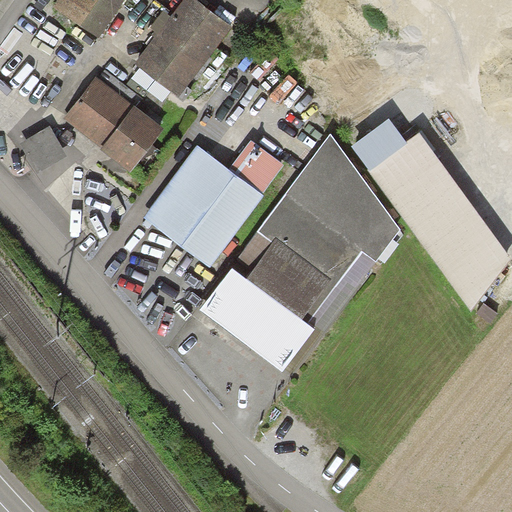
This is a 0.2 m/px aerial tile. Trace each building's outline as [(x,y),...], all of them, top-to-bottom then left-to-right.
[(99,38),(126,0),(58,0),(54,7),(99,38)] [(135,64),(179,98),(232,28),(195,0),(184,0),(171,17),(165,12),(147,35),(154,40),(135,64)] [(164,131),(96,78),(63,119),(102,149),(101,151),(107,155),(130,174),(164,131)] [(407,145),(389,121),(350,151),(469,304),(511,270),(511,259),(420,136),(407,145)] [(21,144),(39,174),(68,157),(50,127),(21,144)] [(400,230),(331,137),(257,233),(232,271),(201,312),(283,374),(286,370),(315,331),(307,325),(363,255),(377,263),(378,262),(381,263),(403,235),(399,231),(400,230)] [(284,167),(251,143),(230,171),(262,196),(284,167)] [(230,171),(198,147),(144,219),(210,269),(264,198),(262,196),(230,171)] [(103,230),(123,223),(111,188),(90,195),(103,230)] [(294,375),(377,263),(363,255),(307,325),(315,331),(286,370),(294,375)]
